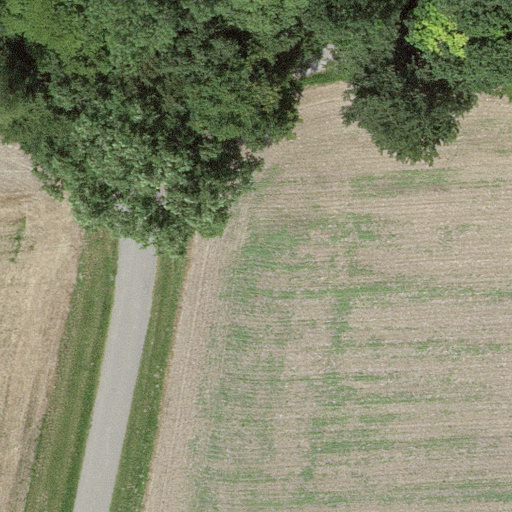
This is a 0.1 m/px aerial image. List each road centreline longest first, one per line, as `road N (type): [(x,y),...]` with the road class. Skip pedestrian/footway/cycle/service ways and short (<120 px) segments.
road 1 (track): [(511,23),(228,34),(0,73)]
road 2 (track): [(90,511),(134,277),(109,187),(0,103)]
